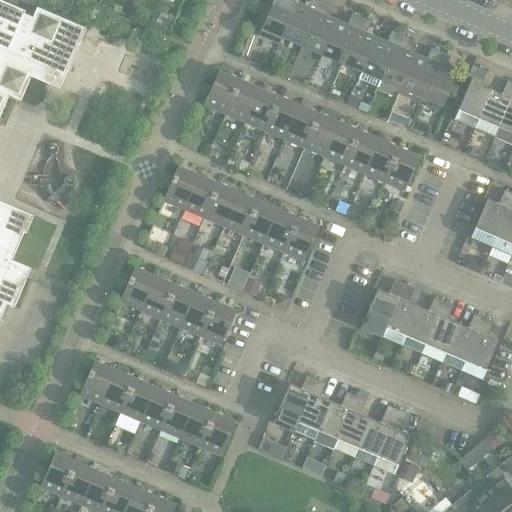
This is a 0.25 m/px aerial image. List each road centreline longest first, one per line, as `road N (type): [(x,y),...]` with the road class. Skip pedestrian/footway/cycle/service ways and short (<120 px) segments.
road 1 (residential): [(305,343),(465,415),(490,410),(511,387)]
road 2 (residential): [(423,263),(353,234),(305,343)]
